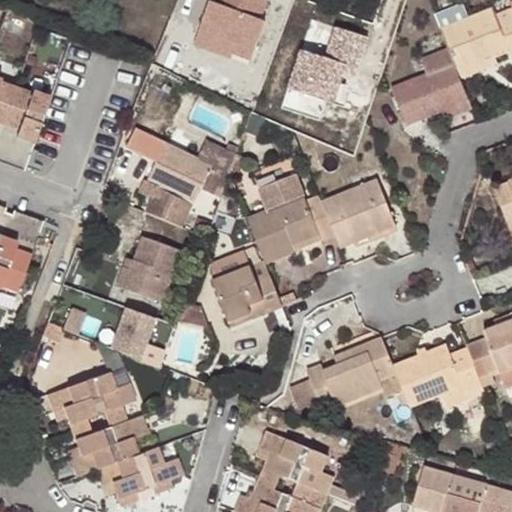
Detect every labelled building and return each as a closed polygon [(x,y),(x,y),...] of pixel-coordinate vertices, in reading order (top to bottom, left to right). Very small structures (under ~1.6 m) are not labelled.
[(215,0),(214,3),(214,4),(216,5),(212,15),(205,12),(196,35),(215,43),(217,38),(252,53),(264,24),(259,22),(267,3),(263,1),(263,0),(215,0)] [(494,9),(441,29),(448,49),(457,72),(495,58),(510,52),(511,56),(511,9),(496,15),(494,9)] [(346,121),(365,29),(338,24),(332,52),(302,46),(288,109),(346,121)] [(215,43),(196,35),(192,44),(229,59),(231,55),(248,62),(252,53),(217,38),(215,43)] [(469,103),(460,79),(457,72),(448,49),(422,60),(427,74),(392,87),(407,126),(442,113),(469,103)] [(495,58),(457,72),(460,79),(497,64),(495,58)] [(0,156),(26,165),(30,152),(50,96),(34,90),(33,92),(1,81),(2,79),(0,78),(0,156)] [(445,121),(472,110),(469,103),(442,113),(445,121)] [(213,166),(231,174),(237,156),(208,142),(200,159),(213,166)] [(156,198),(149,215),(183,229),(202,189),(207,191),(213,180),(208,177),(213,166),(200,159),(167,144),(159,163),(151,159),(142,177),(171,191),(166,202),(156,198)] [(0,161),(24,170),(26,165),(0,156),(0,161)] [(321,241),(336,235),(322,201),(320,196),(306,201),(295,174),(259,188),(267,209),(248,217),(265,262),(265,263),(294,252),(292,245),(319,234),(321,241)] [(379,180),(322,201),(336,235),(340,248),(355,242),(353,236),(372,229),(374,235),(396,226),(379,180)] [(511,182),(494,189),(511,236),(511,182)] [(0,288),(1,289),(2,286),(18,292),(42,227),(12,215),(5,213),(0,210),(0,288)] [(12,215),(42,227),(44,222),(14,211),(12,215)] [(353,236),(355,242),(374,235),(372,229),(353,236)] [(292,245),(294,252),(321,241),(319,234),(292,245)] [(134,261),(130,271),(124,268),(117,287),(162,303),(182,252),(142,238),(134,261)] [(213,265),(214,282),(229,321),(249,313),(251,318),(282,306),(279,299),(265,263),(265,262),(256,265),(250,250),(213,265)] [(104,261),(92,255),(80,284),(92,289),(104,261)] [(124,268),(130,271),(134,261),(128,259),(124,268)] [(0,290),(0,306),(11,311),(18,292),(2,286),(1,289),(0,290)] [(282,307),(286,305),(296,302),(293,294),(279,299),(282,306),(282,307)] [(78,334),(88,307),(73,301),(70,310),(63,328),(64,328),(78,334)] [(129,305),(117,349),(161,360),(172,316),(129,305)] [(200,307),(185,305),(178,322),(207,327),(200,307)] [(88,307),(78,334),(91,339),(102,313),(88,307)] [(511,313),(493,321),(496,327),(511,320),(511,313)] [(467,346),(468,348),(479,377),(491,372),(497,369),(499,374),(511,369),(511,320),(496,327),(483,332),(485,339),(467,346)] [(63,328),(48,321),(42,335),(58,342),(64,328),(63,328)] [(380,380),(398,374),(395,367),(383,339),(354,350),(357,358),(338,366),(324,371),(322,366),(308,371),(311,380),(320,403),(321,407),(336,401),(338,406),(383,388),(380,380)] [(395,367),(398,374),(404,391),(409,404),(411,407),(443,394),(463,386),(465,393),(482,386),(479,377),(468,348),(450,355),(447,346),(395,367)] [(357,358),(354,350),(335,358),(338,366),(357,358)] [(511,369),(499,374),(502,382),(511,378),(511,369)] [(491,372),(479,377),(482,386),(495,381),(491,372)] [(64,410),(73,433),(89,428),(85,419),(103,413),(106,421),(125,415),(122,408),(135,403),(129,385),(115,390),(109,373),(47,396),(54,414),(64,410)] [(398,394),(404,391),(398,374),(380,380),(383,388),(387,398),(398,394)] [(290,388),(299,412),(320,403),(311,380),(290,388)] [(463,386),(443,394),(446,401),(465,393),(463,386)] [(467,399),(485,392),(482,386),(465,393),(467,399)] [(403,406),(409,404),(404,391),(398,394),(403,406)] [(73,433),(78,448),(81,457),(71,461),(70,461),(76,478),(96,470),(140,455),(134,439),(147,435),(141,417),(127,422),(125,415),(106,421),(109,429),(91,435),(89,428),(73,433)] [(271,454),(267,462),(262,476),(276,481),(280,474),(297,481),(293,488),(313,497),(315,491),(327,496),(330,488),(334,478),(322,474),(329,457),(269,432),(262,450),(271,454)] [(68,452),(71,461),(81,457),(78,448),(68,452)] [(164,464),(159,448),(140,455),(96,470),(103,488),(113,485),(116,494),(122,508),(138,502),(135,495),(153,488),(156,496),(174,489),(171,482),(184,477),(178,460),(164,464)] [(271,454),(262,450),(258,458),(267,462),(271,454)] [(414,506),(434,511),(446,511),(447,511),(449,511),(495,511),(502,490),(425,467),(414,506)] [(309,505),(313,497),(293,488),(291,496),(273,489),(276,481),(262,476),(252,500),(242,496),(235,511),(320,511),(321,510),(309,505)] [(113,485),(103,488),(106,498),(116,494),(113,485)] [(135,495),(138,502),(156,496),(153,488),(135,495)] [(341,501),(344,494),(330,488),(327,496),(341,501)] [(341,501),(353,507),(358,495),(345,490),(344,494),(341,501)] [(321,510),(327,496),(315,491),(313,497),(309,505),(321,510)]
